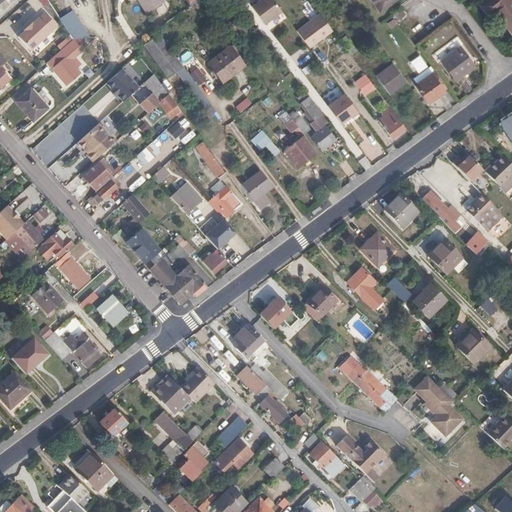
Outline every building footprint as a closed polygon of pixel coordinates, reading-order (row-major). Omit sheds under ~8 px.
[(137,0),(146,14),(165,2),(163,0),(137,0)] [(280,11),(271,0),(259,0),(250,7),(262,24),(280,11)] [(385,5),(381,0),(370,0),(378,10),(385,5)] [(511,32),(511,2),(510,0),(485,0),(478,5),(487,17),(494,11),(511,34),(511,32)] [(400,7),(392,13),(397,21),(406,14),(400,7)] [(45,12),(19,35),(33,51),(59,27),(45,12)] [(331,29),(319,13),(296,30),(308,47),(331,29)] [(182,68),(158,35),(144,45),(167,78),(182,68)] [(347,38),(341,43),(346,49),(351,56),(357,51),(347,38)] [(474,66),(460,48),(441,61),(455,80),(474,66)] [(243,67),(229,49),(207,65),(220,83),(243,67)] [(188,51),(180,57),(185,64),(193,57),(188,51)] [(79,73),(60,52),(47,64),(66,84),(79,73)] [(0,68),(0,67),(6,62),(3,59),(0,61),(0,89),(11,80),(0,68)] [(405,79),(392,62),(375,75),(388,92),(405,79)] [(198,67),(189,73),(197,86),(206,81),(198,67)] [(176,73),(183,82),(190,76),(183,68),(176,73)] [(139,87),(122,69),(106,84),(112,90),(110,91),(116,97),(118,96),(123,101),(139,87)] [(441,89),(446,85),(434,70),(414,84),(428,103),(443,91),(441,89)] [(368,92),(374,87),(364,74),(353,82),(359,89),(364,86),(368,92)] [(152,76),(143,83),(155,97),(164,90),(152,76)] [(364,95),(368,92),(364,86),(359,89),(364,95)] [(31,124),(46,110),(29,90),(14,104),(31,124)] [(166,113),(176,105),(168,94),(157,103),(166,113)] [(312,122),(320,116),(305,95),(296,101),(312,122)] [(357,113),(344,95),(327,107),(340,125),(357,113)] [(240,114),(251,104),(246,98),(234,108),(240,114)] [(390,137),(404,127),(388,106),(380,112),(382,115),(377,120),(390,137)] [(283,124),(290,120),(283,110),(276,114),(283,124)] [(292,111),(288,115),(291,119),(300,131),(306,126),(297,113),(295,114),(292,111)] [(111,134),(117,129),(107,116),(100,122),(111,134)] [(183,118),(122,168),(127,175),(136,167),(139,170),(162,151),(169,159),(181,148),(196,136),(190,129),(191,128),(183,118)] [(301,136),(303,134),(300,131),(291,119),(284,125),(291,134),(294,132),(299,139),(283,151),(296,169),(316,154),(301,136)] [(93,164),(114,142),(96,124),(75,147),(93,164)] [(321,150),(334,140),(324,127),(311,136),(321,150)] [(56,156),(70,143),(60,131),(45,144),(56,156)] [(262,151),(271,143),(260,131),(251,139),(262,151)] [(247,159),(229,134),(222,139),(226,144),(224,146),(239,165),(247,159)] [(218,177),(225,172),(204,144),(197,149),(218,177)] [(485,172),(500,188),(511,177),(511,165),(503,156),(485,172)] [(469,180),(482,169),(472,158),(460,170),(469,180)] [(164,167),(171,174),(176,170),(169,162),(164,167)] [(95,190),(110,177),(98,163),(83,176),(95,190)] [(151,177),(158,186),(170,175),(163,167),(151,177)] [(271,187),(259,171),(241,185),(259,208),(268,202),(262,194),(271,187)] [(99,203),(117,187),(111,181),(94,197),(99,203)] [(181,207),(192,197),(178,181),(167,191),(181,207)] [(225,217),(240,204),(224,187),(208,202),(219,214),(221,212),(225,217)] [(400,225),(418,207),(402,191),(384,209),(400,225)] [(438,217),(447,226),(457,216),(448,207),(446,209),(428,191),(422,198),(439,215),(438,217)] [(150,212),(132,193),(126,199),(137,212),(129,219),(135,225),(150,212)] [(27,194),(21,199),(31,211),(37,205),(27,194)] [(479,225),(496,209),(481,194),(475,200),(477,203),(467,212),(479,225)] [(45,204),(36,212),(43,219),(51,211),(45,204)] [(457,216),(459,214),(450,205),(448,207),(457,216)] [(510,222),(511,220),(511,208),(508,205),(501,212),(510,222)] [(38,224),(31,216),(16,230),(32,249),(47,235),(43,230),(46,228),(41,221),(38,224)] [(206,235),(219,250),(237,234),(224,219),(206,235)] [(489,232),(496,238),(501,232),(493,226),(489,232)] [(125,241),(143,263),(158,250),(140,228),(125,241)] [(62,241),(66,237),(59,229),(55,233),(62,241)] [(375,266),(392,250),(375,232),(359,248),(375,266)] [(72,244),(66,237),(62,241),(55,233),(41,245),(39,247),(48,258),(52,254),(56,259),(72,244)] [(178,243),(189,255),(194,251),(178,233),(173,237),(178,243)] [(442,270),(460,253),(444,237),(426,254),(442,270)] [(470,250),(474,254),(487,242),(482,237),(470,250)] [(186,259),(189,255),(178,243),(168,252),(176,261),(181,257),(182,258),(184,257),(186,259)] [(192,293),(176,274),(174,277),(166,269),(176,261),(168,252),(167,251),(160,258),(156,254),(145,264),(180,303),(192,293)] [(213,274),(226,262),(216,251),(211,256),(214,260),(207,267),(213,274)] [(90,278),(67,252),(56,262),(55,263),(78,288),(90,278)] [(195,296),(207,287),(186,265),(176,274),(192,293),(195,296)] [(367,287),(373,281),(360,269),(346,283),(372,309),(381,300),(367,287)] [(385,284),(399,299),(407,292),(393,277),(385,284)] [(48,313),(63,301),(46,283),(32,295),(48,313)] [(320,316),(336,300),(321,285),(305,300),(320,316)] [(428,318),(444,301),(428,285),(412,302),(428,318)] [(79,304),(84,310),(96,299),(91,294),(79,304)] [(112,326),(127,313),(111,295),(96,308),(112,326)] [(276,297),(259,315),(272,328),(290,311),(276,297)] [(478,305),(488,316),(496,308),(486,298),(478,305)] [(498,308),(490,316),(495,321),(503,313),(498,308)] [(294,331),(300,327),(295,320),(289,325),(294,331)] [(264,341),(247,324),(232,339),(239,345),(236,348),(245,358),(264,341)] [(489,346),(484,342),(473,330),(456,347),(472,363),(478,358),(489,346)] [(67,346),(54,331),(44,340),(61,358),(71,350),(85,367),(100,353),(82,333),(67,346)] [(209,338),(219,350),(224,346),(213,334),(209,338)] [(11,357),(25,374),(48,354),(33,337),(11,357)] [(229,349),(223,353),(232,366),(238,362),(229,349)] [(350,380),(359,370),(348,358),(338,368),(350,380)] [(265,385),(246,365),(236,375),(256,394),(265,385)] [(201,370),(199,368),(187,380),(189,382),(201,370)] [(30,389),(13,370),(0,381),(0,398),(9,408),(30,389)] [(189,382),(187,380),(179,388),(189,398),(194,403),(214,383),(201,370),(189,382)] [(362,373),(359,370),(350,380),(381,413),(393,401),(364,372),(362,373)] [(168,377),(165,373),(157,381),(160,385),(168,377)] [(448,404),(452,401),(426,375),(410,390),(435,415),(428,422),(435,429),(430,433),(441,444),(465,422),(448,404)] [(160,385),(157,381),(149,389),(173,413),(189,398),(179,388),(168,377),(160,385)] [(511,380),(502,391),(511,400),(511,380)] [(265,385),(256,394),(258,396),(262,400),(267,395),(271,390),(265,385)] [(262,400),(259,402),(278,421),(286,414),(279,407),(280,406),(276,401),(274,402),(267,395),(262,400)] [(258,396),(248,405),(252,409),(259,402),(262,400),(258,396)] [(112,435),(125,422),(113,409),(99,421),(112,435)] [(186,436),(162,412),(153,421),(172,440),(159,453),(170,464),(192,442),(186,436)] [(496,422),(511,436),(511,435),(511,422),(503,414),(496,422)] [(240,432),(247,425),(238,416),(224,431),(232,438),(239,431),(240,432)] [(298,428),(303,423),(298,417),(292,423),(298,428)] [(486,433),(502,449),(510,440),(508,439),(511,436),(496,422),(486,433)] [(335,443),(344,433),(333,423),(324,433),(335,443)] [(195,426),(186,436),(192,442),(201,432),(195,426)] [(232,438),(224,431),(216,439),(223,447),(232,438)] [(305,440),(311,446),(319,438),(313,432),(305,440)] [(336,445),(373,482),(379,477),(393,463),(370,440),(364,446),(365,447),(367,449),(363,453),(362,451),(346,435),(336,445)] [(238,467),(251,453),(237,438),(222,452),(238,467)] [(343,463),(321,441),(308,453),(330,475),(343,463)] [(191,481),(200,472),(199,471),(207,463),(202,458),(195,452),(190,446),(182,455),(187,459),(178,468),(191,481)] [(198,448),(195,452),(202,458),(205,455),(198,448)] [(272,478),(284,466),(275,458),(263,469),(272,478)] [(123,484),(102,464),(87,480),(107,500),(123,484)] [(87,491),(69,474),(58,486),(61,489),(76,503),(87,491)] [(362,476),(359,479),(367,487),(370,485),(362,476)] [(379,477),(373,482),(378,488),(384,482),(379,477)] [(361,501),(370,492),(371,491),(367,487),(359,479),(347,490),(359,503),(361,501)] [(230,487),(220,498),(212,505),(219,511),(233,511),(234,511),(238,511),(245,505),(246,504),(240,497),(240,493),(236,493),(230,487)] [(84,511),(76,503),(61,489),(46,505),(52,511),(65,511),(67,511),(68,511),(84,511)] [(361,501),(368,508),(377,499),(370,492),(361,501)] [(28,511),(34,506),(21,493),(10,504),(6,499),(0,504),(0,511),(28,511)] [(193,511),(177,495),(167,506),(173,511),(193,511)] [(272,511),(273,511),(258,497),(251,504),(252,505),(245,511),(272,511)] [(277,503),(282,509),(289,503),(284,497),(277,503)] [(482,511),(473,503),(462,511),(482,511)]
